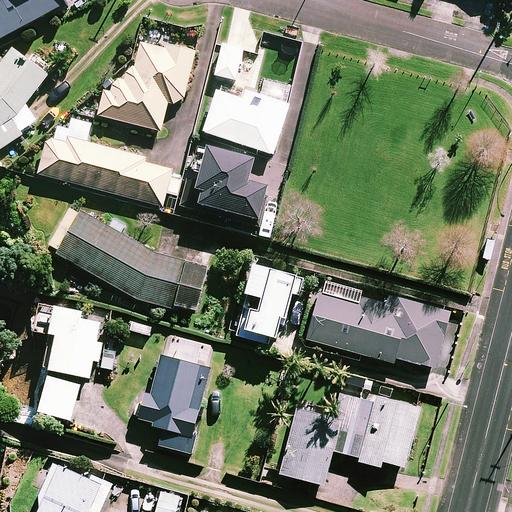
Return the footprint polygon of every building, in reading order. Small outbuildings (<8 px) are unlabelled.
[(0,0),(0,46),(57,14),(49,0),(0,0)] [(169,108),(176,110),(185,103),(196,57),(169,51),(168,54),(138,47),(125,100),(105,95),(99,120),(162,135),(169,108)] [(9,163),(12,161),(23,153),(16,142),(23,137),(22,135),(37,125),(26,109),(48,81),(13,53),(1,71),(0,70),(0,153),(2,153),(9,163)] [(290,111),(221,88),(204,140),(273,163),(290,111)] [(171,170),(50,138),(40,178),(163,211),(167,197),(178,199),(183,181),(169,177),(171,170)] [(264,170),(203,155),(196,182),(186,179),(178,212),(264,234),(274,196),(253,190),(264,170)] [(60,253),(56,259),(139,306),(199,318),(210,271),(159,258),(123,237),(128,228),(116,221),(111,229),(83,212),(81,216),(71,210),(49,247),(60,253)] [(299,282),(256,270),(238,336),(278,347),(283,326),(287,327),(299,282)] [(388,313),(321,295),(308,344),(395,367),(396,362),(437,373),(452,316),(391,300),(388,313)] [(51,377),(94,384),(97,367),(101,367),(104,347),(99,346),(102,327),(82,325),(83,318),(52,313),(48,341),(56,342),(51,377)] [(117,353),(105,351),(102,372),(114,374),(117,353)] [(212,374),(159,360),(142,426),(164,432),(160,449),(190,457),(212,374)] [(375,384),(348,376),(344,390),(371,397),(375,384)] [(80,389),(49,383),(42,418),(73,424),(80,389)] [(421,413),(342,394),(335,423),(298,414),(282,480),(326,490),(334,456),(360,462),(359,467),(383,473),(384,467),(406,472),(421,413)] [(102,511),(112,489),(57,466),(37,511),(102,511)] [(177,511),(181,501),(162,496),(157,511),(177,511)]
